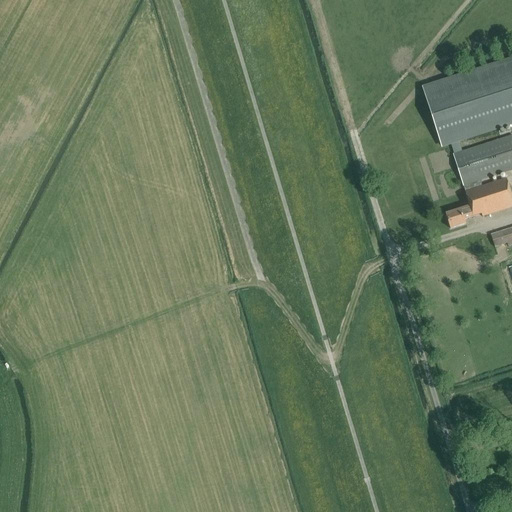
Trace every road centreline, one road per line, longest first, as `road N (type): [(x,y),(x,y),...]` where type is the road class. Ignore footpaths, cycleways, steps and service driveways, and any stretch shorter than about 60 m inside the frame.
road 1 (track): [(392,256),(366,267),(336,354),(324,357),(254,282),(0,376)]
road 2 (unclassified): [(471,511),(377,206)]
road 3 (track): [(263,283),(176,0)]
road 4 (track): [(377,206),(354,138),(469,0)]
